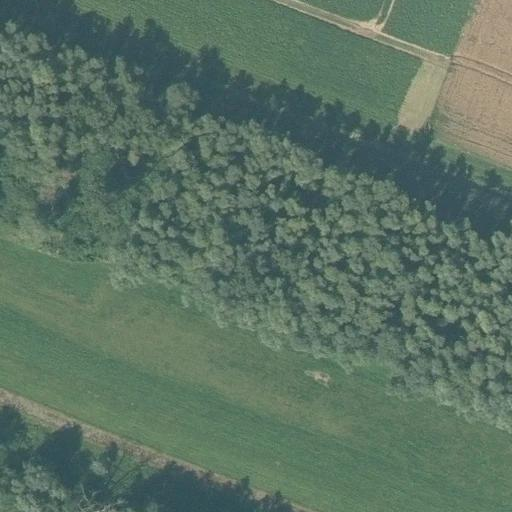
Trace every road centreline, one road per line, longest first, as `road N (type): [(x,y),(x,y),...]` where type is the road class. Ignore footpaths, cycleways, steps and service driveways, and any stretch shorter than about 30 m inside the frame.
road 1 (track): [(0,291),(511,487)]
road 2 (track): [(26,0),(511,182)]
road 3 (track): [(422,511),(0,353)]
